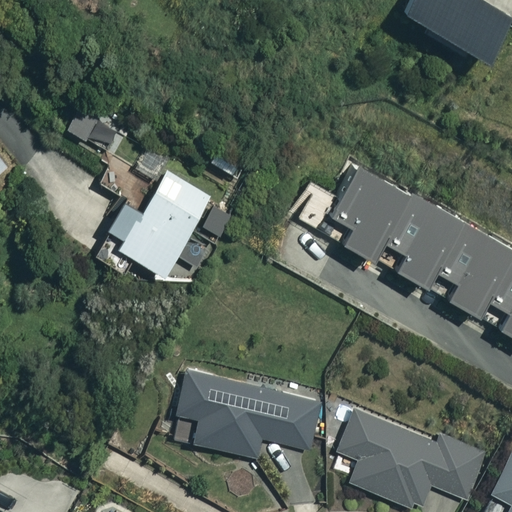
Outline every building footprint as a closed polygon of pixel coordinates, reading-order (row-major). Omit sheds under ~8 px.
[(398,0),(472,51),(502,9),(489,0),(398,0)] [(129,124),(75,98),(61,126),(115,153),(129,124)] [(154,272),(166,254),(191,270),(210,239),(186,223),(206,193),(163,165),(169,156),(148,142),(132,166),(116,156),(99,182),(119,195),(83,249),(118,272),(129,255),(154,272)] [(0,173),(9,166),(0,156),(0,173)] [(511,247),(353,159),(323,214),(338,223),(332,234),(365,253),(373,239),(390,248),(382,262),(416,281),(424,267),(444,278),(435,292),(471,312),(477,300),(497,311),(490,323),(511,334),(511,247)] [(315,400),(181,368),(171,411),(192,416),(186,439),(251,454),(256,435),(304,447),(315,400)] [(433,440),(351,407),(334,449),(354,457),(345,480),(414,508),(425,482),(462,497),(481,451),(435,433),(433,440)] [(511,511),(511,451),(507,449),(472,511),(511,511)]
